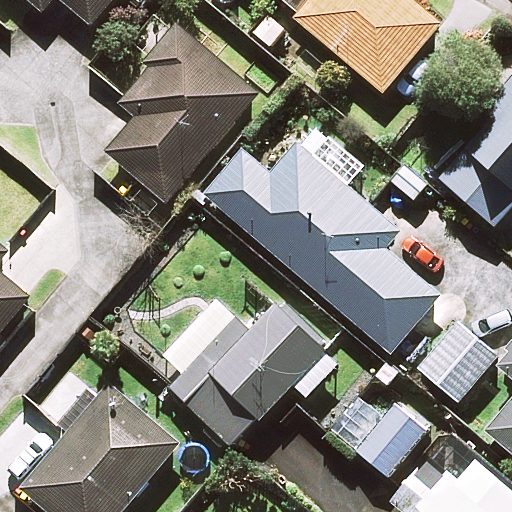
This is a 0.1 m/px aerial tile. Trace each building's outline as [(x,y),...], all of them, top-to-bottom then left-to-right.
[(29,0),(45,12),(55,0),(56,0),(93,29),(116,0),(29,0)] [(281,0),(299,15),(295,20),(384,94),(440,28),(407,0),(281,0)] [(259,97),(178,27),(146,65),(152,70),(125,101),(142,116),(109,155),(167,205),(259,97)] [(511,84),(489,110),(498,117),(441,180),(496,229),(511,211),(511,84)] [(399,232),(297,146),(271,176),(244,153),(206,197),(392,356),(440,300),(383,251),(399,232)] [(0,259),(10,247),(0,238),(0,338),(30,302),(0,276),(0,259)] [(338,368),(280,306),(250,334),(227,309),(200,334),(159,372),(230,449),(296,388),(305,399),(338,368)] [(500,358),(457,320),(416,367),(459,405),(500,358)] [(511,354),(500,368),(511,378),(511,405),(488,433),(511,454),(511,354)] [(125,511),(180,447),(110,388),(23,493),(45,511),(125,511)] [(384,419),(364,403),(336,435),(388,479),(427,433),(395,406),(384,419)] [(511,511),(511,492),(450,439),(393,505),(400,511),(511,511)]
